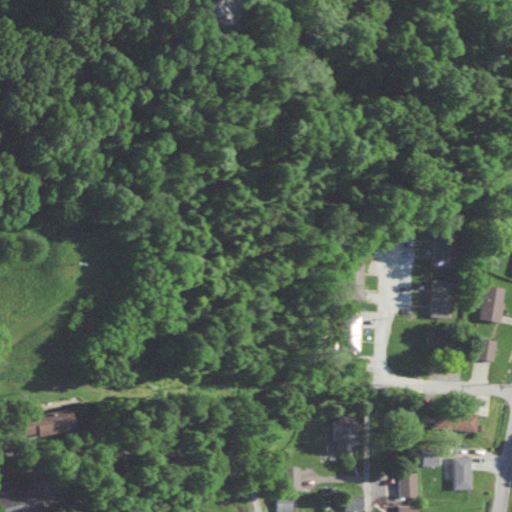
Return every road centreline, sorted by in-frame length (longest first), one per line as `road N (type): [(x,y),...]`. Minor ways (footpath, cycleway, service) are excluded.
road 1 (residential): [(376,379),(511,397)]
road 2 (residential): [(376,379),(391,250)]
